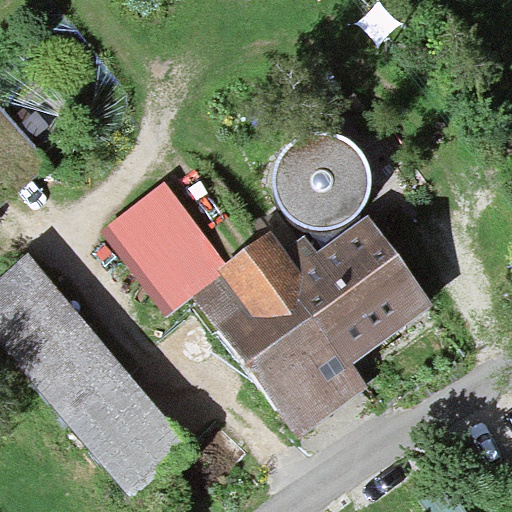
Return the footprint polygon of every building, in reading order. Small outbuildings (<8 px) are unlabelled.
[(0,216),(61,167),(0,91),(0,216)] [(378,189),(330,130),(277,173),(325,232),(378,189)] [(227,266),(165,186),(100,237),(166,320),(194,299),(224,277),(219,271),(227,266)] [(224,277),(194,299),(301,443),(367,390),(356,370),(434,316),(368,223),(317,257),(304,242),(288,256),(271,238),(227,266),(219,271),(224,277)] [(187,450),(30,259),(0,284),(0,347),(132,503),(187,450)]
